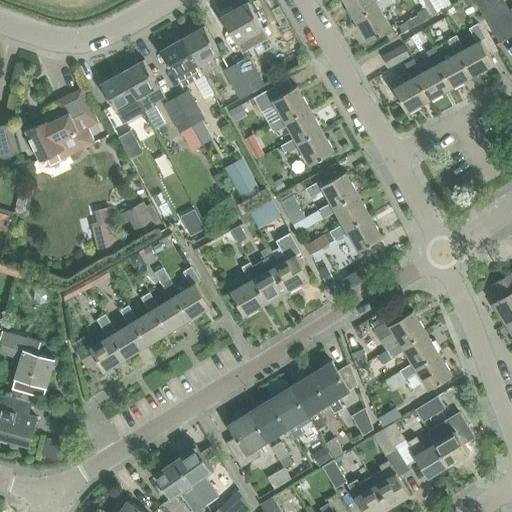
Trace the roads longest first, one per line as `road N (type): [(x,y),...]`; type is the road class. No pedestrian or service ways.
road 1 (residential): [(46,491),(444,251)]
road 2 (residential): [(511,435),(444,251)]
road 3 (residential): [(396,165),(302,0)]
road 4 (residential): [(0,23),(91,41),(174,0)]
